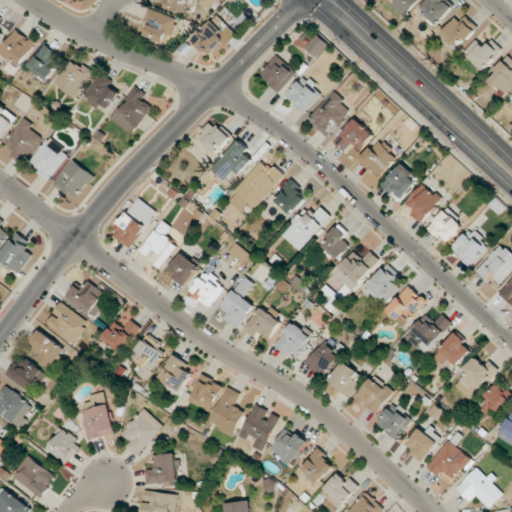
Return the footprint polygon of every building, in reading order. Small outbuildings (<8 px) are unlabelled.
[(166,0),(166,10),(192,12),(192,0),(166,0)] [(394,0),(396,1),(393,5),(405,17),(421,0),(394,0)] [(439,24),(455,7),(446,0),(438,0),(438,1),(437,0),(427,0),(421,7),(439,24)] [(193,39),(212,58),(254,16),(246,9),(229,26),(218,14),(193,39)] [(146,37),(165,42),(167,34),(174,35),(178,17),(148,10),(146,20),(150,21),(146,37)] [(444,34),(460,49),(479,28),(463,13),(444,34)] [(0,50),(0,52),(20,67),(37,43),(16,28),(0,50)] [(306,47),(317,57),(328,44),(318,34),(306,47)] [(485,47),(477,39),(465,52),(485,70),(504,49),(493,39),(485,47)] [(29,69),(47,81),(64,56),(46,44),(29,69)] [(280,91),(297,74),(278,55),(261,73),(280,91)] [(511,57),(509,55),(495,71),(498,73),(492,79),(508,94),(511,89),(511,57)] [(94,74),(73,58),(55,83),(77,99),(94,74)] [(121,92),(113,87),(116,82),(103,73),(85,98),(99,108),(102,104),(110,109),(121,92)] [(306,113),(323,93),(304,76),(286,96),(306,113)] [(142,99),(145,94),(135,86),(113,119),(134,134),(153,106),(142,99)] [(330,136),(354,110),(334,92),(310,118),(330,136)] [(19,117),(0,103),(0,140),(19,117)] [(23,163),(43,137),(33,129),(35,125),(25,117),(6,143),(16,150),(12,155),(23,163)] [(345,152),(353,144),(361,151),(375,135),(357,118),(335,142),(345,152)] [(232,138),(214,121),(199,137),(217,154),(232,138)] [(69,151),(48,138),(31,167),(52,180),(69,151)] [(247,153),(250,149),(241,140),(214,168),(227,180),(236,171),(240,175),(254,160),(247,153)] [(397,155),(377,140),(361,162),(382,177),(397,155)] [(95,177),(76,159),(56,181),(75,199),(95,177)] [(229,199),(242,211),(249,202),(256,208),(286,175),(276,166),(273,170),(263,161),(229,199)] [(392,194),(395,190),(404,198),(418,183),(410,176),(414,172),(403,162),(382,185),(392,194)] [(308,195),(291,181),(276,201),(293,214),(308,195)] [(414,214),(424,223),(444,201),(424,183),(407,201),(417,210),(414,214)] [(113,234),(131,248),(159,212),(141,198),(113,234)] [(316,214),(309,207),(283,235),(300,251),(333,216),(323,207),(316,214)] [(441,233),(450,242),(465,225),(447,208),(428,228),(438,237),(441,233)] [(0,248),(11,234),(1,227),(6,221),(0,217),(0,248)] [(173,227),(163,220),(141,252),(163,267),(179,244),(167,236),(173,227)] [(324,245),(338,260),(356,243),(339,225),(328,235),(331,238),(324,245)] [(472,266),(490,246),(474,232),(471,236),(467,233),(452,249),(472,266)] [(0,259),(21,274),(36,251),(15,236),(0,258),(0,259)] [(501,283),(511,272),(511,253),(503,244),(477,269),(489,281),(494,276),(501,283)] [(354,250),(333,273),(353,291),(381,259),(371,250),(363,258),(354,250)] [(169,270),(187,285),(201,267),(183,252),(169,270)] [(401,288),(395,282),(401,276),(390,264),(369,284),(386,302),(401,288)] [(210,306),(226,287),(207,272),(192,291),(210,306)] [(228,312),(224,317),(239,328),(256,305),(245,297),(256,283),(246,276),(222,308),(228,312)] [(511,279),(500,293),(511,303),(511,279)] [(106,292),(90,281),(84,290),(77,285),(69,298),(97,316),(105,305),(99,302),(106,292)] [(387,309),(406,327),(429,302),(410,285),(387,309)] [(47,325),(76,343),(91,321),(62,302),(47,325)] [(270,343),(283,322),(261,308),(246,331),(259,339),(261,337),(270,343)] [(453,323),(443,314),(436,321),(428,314),(407,336),(425,353),(453,323)] [(103,338),(122,354),(143,328),(132,319),(124,328),(116,322),(103,338)] [(277,345),(297,359),(314,335),(294,321),(277,345)] [(30,343),(42,352),(36,358),(52,370),(67,350),(41,330),(30,343)] [(473,349),(456,333),(434,357),(441,363),(448,356),(458,366),(473,349)] [(148,380),(168,350),(147,335),(131,358),(140,364),(136,372),(148,380)] [(309,366),(329,376),(341,352),(321,342),(309,366)] [(181,393),(192,372),(183,368),(187,361),(173,354),(159,382),(181,393)] [(49,373),(22,355),(9,375),(35,394),(49,373)] [(456,385),(471,400),(500,370),(490,360),(485,365),(477,357),(465,369),(468,372),(456,385)] [(351,397),(361,384),(357,381),(363,375),(345,361),(330,380),(351,397)] [(189,401),(212,412),(224,385),(202,374),(189,401)] [(395,390),(373,375),(356,400),(378,415),(395,390)] [(494,411),(511,401),(500,384),(484,394),(494,411)] [(0,394),(0,413),(21,429),(28,419),(24,417),(33,404),(7,386),(0,395),(0,394)] [(234,435),(246,411),(235,406),(242,393),(228,386),(210,423),(234,435)] [(91,439),(116,433),(106,391),(91,395),(92,401),(82,404),(91,439)] [(281,417),(270,412),(271,411),(257,404),(241,435),(255,442),(253,446),(264,451),(281,417)] [(378,424),(398,439),(412,420),(392,405),(378,424)] [(165,426),(145,408),(122,433),(132,441),(127,446),(138,455),(165,426)] [(511,413),(498,434),(511,442),(511,413)] [(426,460),(439,441),(420,428),(407,447),(426,460)] [(50,448),(69,463),(83,443),(64,429),(50,448)] [(296,436),(285,429),(271,450),(293,465),(309,440),(298,433),(296,436)] [(12,445),(0,439),(0,455),(6,458),(12,445)] [(473,459),(450,440),(429,465),(451,484),(473,459)] [(336,464),(319,449),(302,468),(319,483),(336,464)] [(147,470),(147,483),(179,482),(178,454),(156,455),(156,469),(147,470)] [(14,478),(43,496),(57,474),(28,456),(14,478)] [(471,501),(477,495),(490,508),(505,493),(493,482),(495,481),(479,466),(458,488),(471,501)] [(324,489),(340,507),(361,488),(351,476),(347,480),(341,473),(324,489)] [(177,511),(179,494),(145,491),(142,511),(177,511)] [(348,511),(381,511),(385,508),(368,492),(348,511)] [(227,502),(227,511),(254,511),(253,500),(227,502)]
